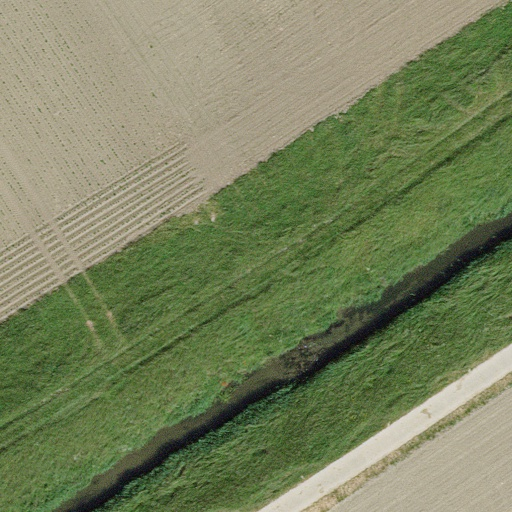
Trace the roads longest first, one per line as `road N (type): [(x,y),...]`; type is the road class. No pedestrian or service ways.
road 1 (track): [(0,370),(511,52)]
road 2 (track): [(209,511),(511,319)]
